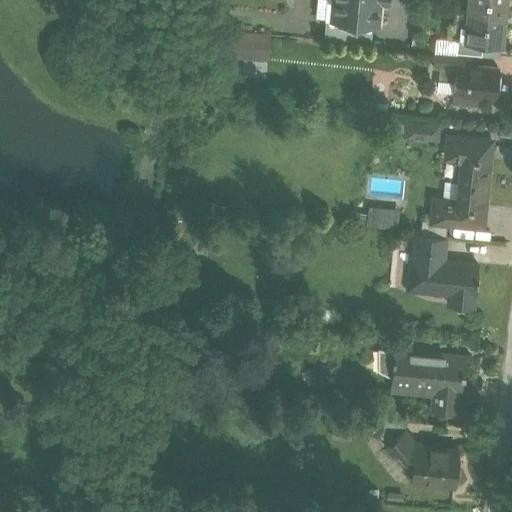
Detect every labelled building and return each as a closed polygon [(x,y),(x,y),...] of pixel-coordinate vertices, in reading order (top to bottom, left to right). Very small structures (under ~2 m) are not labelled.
[(337,0),(336,10),(373,13),(374,0),(337,0)] [(505,4),(468,0),(467,15),(469,15),(468,29),(465,28),(465,29),(465,30),(483,32),(502,34),(502,32),(501,32),(503,16),(504,15),(503,15),(504,4),(505,4)] [(267,51),(268,23),(229,22),(228,50),(267,51)] [(483,32),(465,30),(465,29),(458,28),(457,43),(471,45),(482,45),(483,32)] [(457,43),(447,43),(446,60),(456,61),(457,54),(470,56),(471,45),(457,43)] [(470,56),(457,54),(456,61),(453,93),(466,94),(467,83),(494,86),(495,87),(498,58),(497,58),(470,56)] [(438,116),(408,113),(407,125),(437,128),(438,116)] [(487,130),(449,126),(447,147),(465,148),(463,172),(486,174),(489,148),(487,131),(487,130)] [(486,174),(463,172),(460,193),(445,191),(443,212),(478,215),(479,213),(484,198),(486,174)] [(365,197),(365,217),(395,217),(395,197),(365,197)] [(446,228),(416,225),(414,248),(412,247),(409,279),(450,283),(449,295),(473,297),(474,285),(476,286),(478,268),(476,268),(478,254),(443,250),(446,228)] [(465,346),(393,339),(392,352),(394,352),(391,379),(411,381),(412,376),(461,381),(463,365),(465,346)] [(397,409),(385,408),(373,407),(373,409),(387,434),(404,420),(405,421),(407,410),(397,409)] [(458,440),(429,437),(429,435),(414,433),(405,421),(404,420),(387,434),(386,435),(394,444),(402,438),(413,451),(411,470),(455,475),(458,440)]
